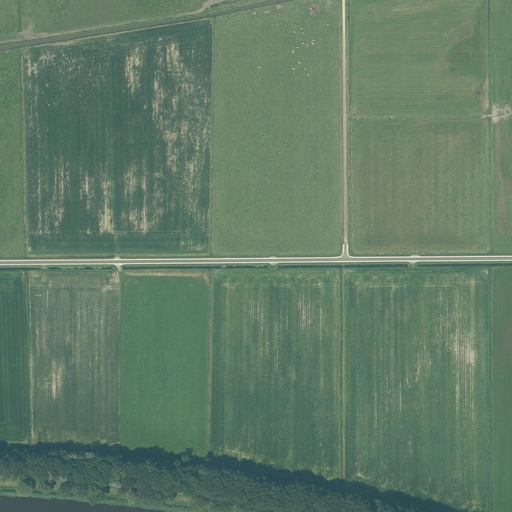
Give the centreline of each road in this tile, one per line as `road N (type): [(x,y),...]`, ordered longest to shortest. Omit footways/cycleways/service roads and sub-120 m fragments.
road 1 (unclassified): [(344,259),(0,262)]
road 2 (unclassified): [(344,259),(343,0)]
road 3 (unclassified): [(511,257),(344,259)]
